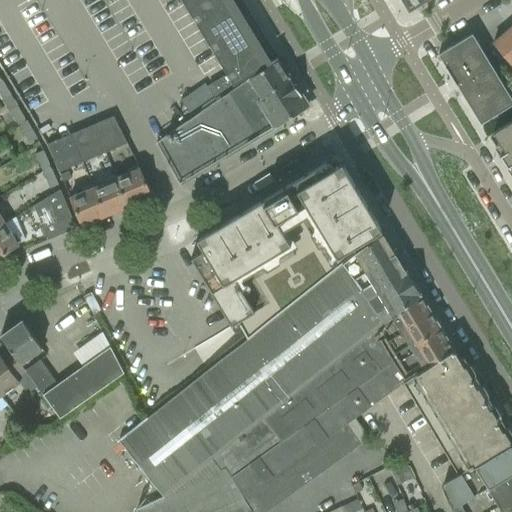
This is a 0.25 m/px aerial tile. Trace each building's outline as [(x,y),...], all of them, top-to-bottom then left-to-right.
[(182,0),(222,64),(228,74),(234,84),(273,58),(263,41),(238,0),(182,0)] [(401,0),(408,11),(426,0),(401,0)] [(511,26),(494,42),(493,43),(511,65),(511,26)] [(456,43),(438,55),(445,67),(444,68),(447,72),(450,70),(456,80),(453,83),(455,86),(456,86),(480,124),(511,103),(511,100),(484,55),(471,34),(456,43)] [(191,117),(156,143),(169,166),(179,184),(182,182),(307,107),(277,56),(274,58),(273,58),(234,84),(214,96),(216,100),(191,117)] [(228,74),(208,86),(214,96),(234,84),(228,74)] [(0,79),(0,96),(2,100),(10,95),(1,79),(0,79)] [(204,84),(180,101),(191,117),(216,100),(204,84)] [(17,106),(9,111),(19,127),(19,126),(26,122),(17,106)] [(82,163),(125,144),(113,117),(71,135),(82,163)] [(506,167),(511,164),(511,120),(492,133),(504,152),(499,155),(506,167)] [(19,126),(19,127),(28,143),(36,138),(26,122),(19,126)] [(71,135),(48,145),(60,173),(82,163),(71,135)] [(43,150),(34,154),(41,171),(50,168),(43,150)] [(202,251),(190,258),(230,326),(237,322),(245,335),(245,336),(247,339),(348,259),(380,234),(379,232),(381,230),(336,155),(195,240),(202,251)] [(138,167),(115,177),(127,206),(151,196),(138,167)] [(50,168),(41,171),(49,189),(57,185),(50,168)] [(115,177),(92,186),(105,216),(127,206),(115,177)] [(105,216),(92,186),(69,196),(81,225),(105,216)] [(59,190),(33,206),(34,208),(47,240),(76,228),(60,190),(59,190)] [(3,224),(0,225),(0,255),(16,246),(3,224)] [(165,497),(227,469),(232,478),(249,465),(280,442),(279,440),(280,440),(274,433),(262,418),(419,293),(414,285),(411,280),(406,271),(382,232),(380,234),(348,259),(247,339),(161,407),(147,418),(128,433),(120,439),(165,497)] [(280,442),(249,465),(232,478),(243,498),(252,491),(262,484),(271,477),(280,471),(289,464),(299,457),(308,450),(317,443),(326,437),(335,430),(345,423),(353,417),(354,418),(357,416),(386,395),(402,384),(401,382),(414,372),(452,348),(449,343),(448,341),(439,327),(419,293),(262,418),(274,433),(280,440),(279,440),(280,442)] [(0,335),(0,336),(11,351),(20,364),(41,348),(21,320),(0,335)] [(25,370),(29,376),(59,418),(123,373),(109,347),(57,384),(39,360),(25,370)] [(509,443),(452,348),(414,372),(401,382),(402,384),(457,475),(509,443)] [(0,357),(0,395),(0,396),(29,376),(25,370),(20,364),(11,351),(1,358),(0,357)] [(369,439),(354,418),(353,417),(345,423),(359,445),(360,445),(369,439)] [(351,451),(359,445),(345,423),(335,430),(351,451)] [(341,457),(351,451),(335,430),(326,437),(341,457)] [(332,464),(341,457),(326,437),(317,443),(332,464)] [(317,443),(308,450),(323,471),(332,464),(317,443)] [(511,511),(511,447),(509,443),(457,475),(458,476),(443,485),(453,507),(451,509),(452,511),(511,511)] [(308,450),(299,457),(313,477),(323,471),(308,450)] [(299,457),(289,464),(304,484),(313,477),(299,457)] [(396,462),(387,466),(396,486),(405,482),(396,462)] [(289,464),(280,471),(295,491),(304,484),(289,464)] [(136,510),(136,511),(247,511),(250,511),(243,498),(232,478),(227,469),(165,497),(136,510)] [(280,471),(271,477),(285,497),(295,491),(280,471)] [(271,477),(262,484),(276,504),(285,497),(271,477)] [(262,484),(252,491),(267,510),(276,504),(262,484)] [(252,491),(243,498),(250,511),(251,511),(264,511),(267,510),(252,491)] [(357,499),(339,508),(341,511),(355,511),(362,509),(357,499)]
